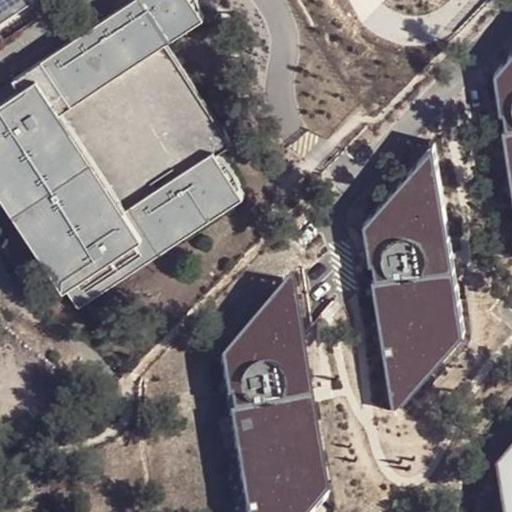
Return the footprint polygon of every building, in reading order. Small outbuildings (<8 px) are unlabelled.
[(0,0),(0,34),(36,10),(28,0),(0,0)] [(188,0),(147,0),(15,92),(21,100),(0,114),(0,200),(70,301),(72,300),(85,318),(248,203),(220,163),(235,153),(166,54),(206,25),(188,0)] [(511,60),(497,78),(511,166),(511,60)] [(369,229),(401,418),(471,335),(438,147),(369,229)] [(226,371),(250,511),(331,511),(335,508),(298,287),(226,371)] [(511,511),(511,453),(497,471),(503,511),(511,511)]
